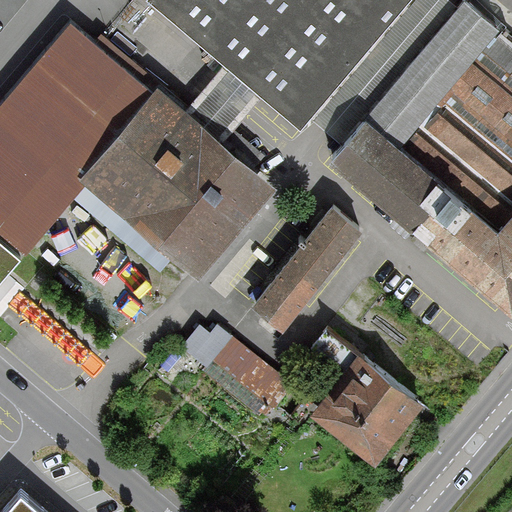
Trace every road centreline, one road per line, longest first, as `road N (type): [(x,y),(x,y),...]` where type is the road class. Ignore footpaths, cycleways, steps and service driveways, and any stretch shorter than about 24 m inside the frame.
road 1 (residential): [(157,511),(0,375)]
road 2 (primary): [(417,511),(511,400)]
